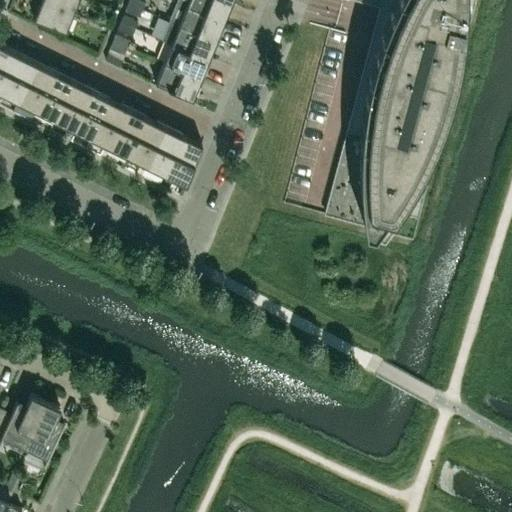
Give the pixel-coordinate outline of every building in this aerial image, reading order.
[(65,30),(73,12),(43,0),(40,0),(33,17),(65,30)] [(43,0),(73,12),(77,0),(43,0)] [(142,0),(128,0),(127,2),(142,8),(145,1),(142,0)] [(215,38),(223,19),(176,0),(169,19),(215,38)] [(230,0),(176,0),(223,19),(230,0)] [(412,236),(461,51),(474,0),(381,0),(325,213),(412,236)] [(139,15),(142,8),(127,2),(124,9),(139,15)] [(123,14),(120,21),(135,27),(138,20),(123,14)] [(208,57),(215,38),(169,19),(161,38),(170,42),(208,57)] [(132,34),(135,27),(120,21),(117,28),(132,34)] [(115,33),(112,40),(127,46),(130,39),(115,33)] [(124,53),(127,46),(112,40),(109,47),(124,53)] [(0,88),(19,51),(0,41),(0,88)] [(200,76),(208,57),(170,42),(163,61),(200,76)] [(0,88),(18,98),(37,60),(19,51),(0,88)] [(122,59),(108,51),(105,58),(119,65),(122,59)] [(36,107),(55,69),(37,60),(18,98),(36,107)] [(192,95),(200,76),(163,61),(155,80),(192,95)] [(55,116),(73,78),(55,69),(36,107),(55,116)] [(73,125),(92,87),(73,78),(55,116),(73,125)] [(91,134),(110,96),(92,87),(73,125),(91,134)] [(110,143),(128,105),(110,96),(91,134),(110,143)] [(128,152),(147,114),(128,105),(110,143),(128,152)] [(146,161),(165,123),(147,114),(128,152),(146,161)] [(164,170),(183,132),(165,123),(146,161),(164,170)] [(186,181),(202,142),(183,132),(164,170),(186,181)] [(24,445),(45,399),(31,392),(25,403),(17,399),(11,410),(1,406),(0,408),(0,437),(1,435),(24,445)] [(44,463),(64,421),(55,417),(60,405),(45,399),(24,445),(46,456),(43,462),(44,463)] [(13,490),(5,486),(0,483),(0,496),(8,500),(13,490)] [(18,511),(21,507),(8,500),(0,496),(0,511),(18,511)]
